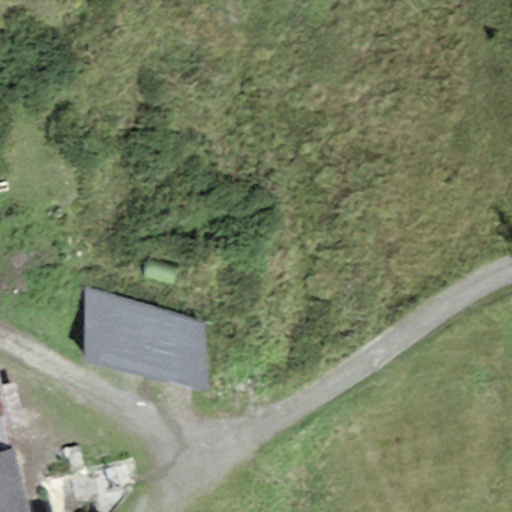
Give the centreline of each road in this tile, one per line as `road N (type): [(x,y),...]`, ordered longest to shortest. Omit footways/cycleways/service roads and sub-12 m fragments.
road 1 (track): [(511,267),(453,296),(292,407),(217,442)]
road 2 (track): [(217,442),(35,354),(0,360)]
